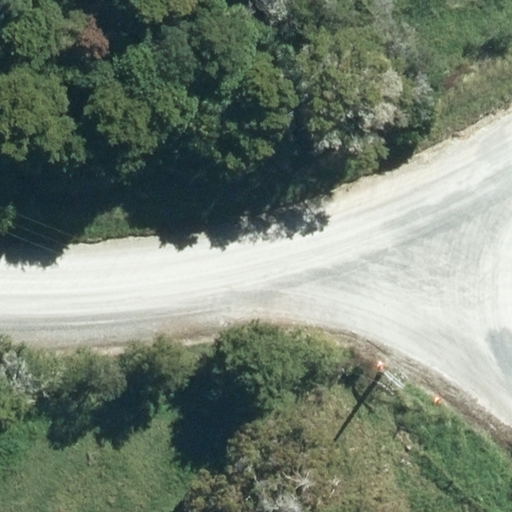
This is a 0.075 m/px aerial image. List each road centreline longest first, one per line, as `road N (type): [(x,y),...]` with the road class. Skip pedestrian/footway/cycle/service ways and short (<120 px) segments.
road 1 (unclassified): [(396,301),(0,293)]
road 2 (unclassified): [(511,185),(396,301)]
road 3 (unclassified): [(511,398),(396,301)]
